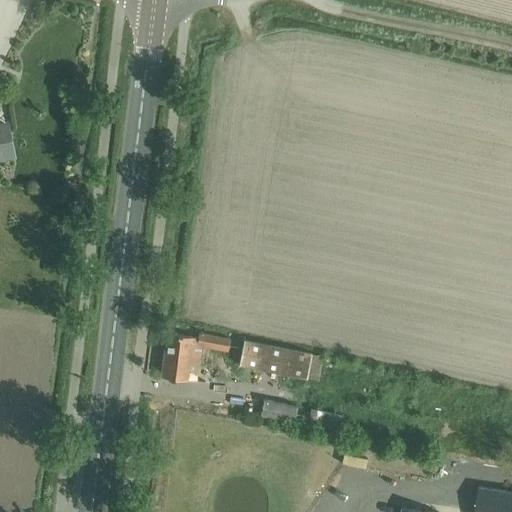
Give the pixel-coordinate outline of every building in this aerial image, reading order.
[(0,156),(9,155),(4,127),(0,127),(0,156)] [(196,380),(201,346),(227,351),(229,339),(198,333),(197,337),(165,333),(160,376),(196,380)] [(238,365),(306,378),(311,353),(243,340),(238,365)] [(262,400),(259,416),(293,423),(297,407),(262,400)] [(511,511),(511,491),(476,486),(472,511),(511,511)]
